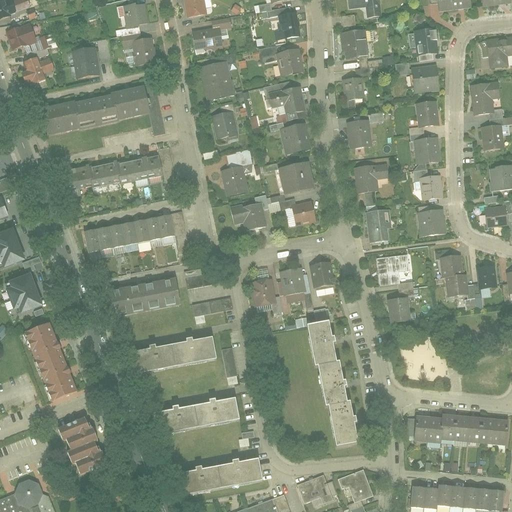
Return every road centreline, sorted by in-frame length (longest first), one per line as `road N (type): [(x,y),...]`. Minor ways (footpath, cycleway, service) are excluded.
road 1 (tertiary): [(0,81),(158,511)]
road 2 (residential): [(395,465),(297,471),(271,457),(223,256)]
road 3 (residential): [(511,24),(471,32),(461,48),(456,196),(470,238),(511,251)]
road 4 (residential): [(347,239),(318,0)]
road 5 (residential): [(223,256),(207,240),(173,63)]
road 6 (residential): [(387,400),(347,239)]
road 7 (residential): [(347,239),(223,256)]
road 8 (residential): [(511,406),(387,400)]
